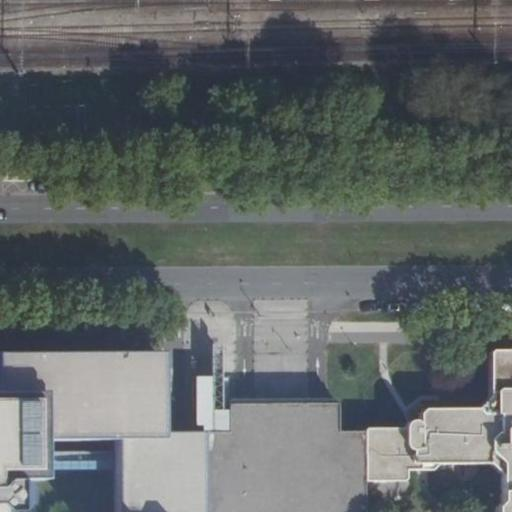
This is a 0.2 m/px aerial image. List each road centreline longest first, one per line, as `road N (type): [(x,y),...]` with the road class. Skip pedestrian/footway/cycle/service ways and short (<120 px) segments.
road 1 (secondary): [(511,207),(0,209)]
road 2 (secondary): [(177,286),(511,282)]
road 3 (residential): [(177,286),(180,511)]
road 4 (secondary): [(0,285),(177,286)]
